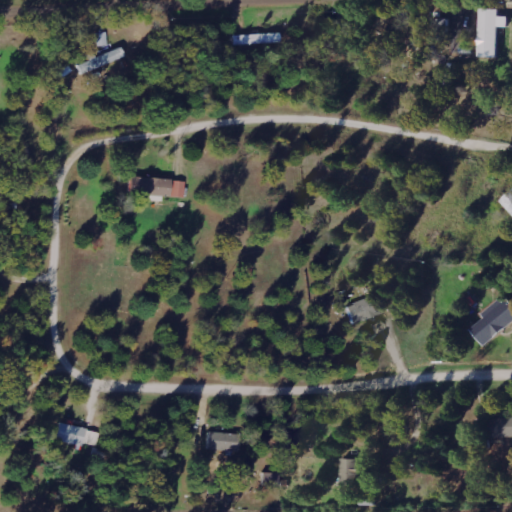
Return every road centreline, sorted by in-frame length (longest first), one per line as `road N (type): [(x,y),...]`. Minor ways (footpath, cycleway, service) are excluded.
road 1 (residential): [(511,366),(287,383),(123,377),(93,371),(77,357),(64,305),(71,165),(95,136),(321,113),(511,143)]
road 2 (residential): [(0,14),(329,0)]
